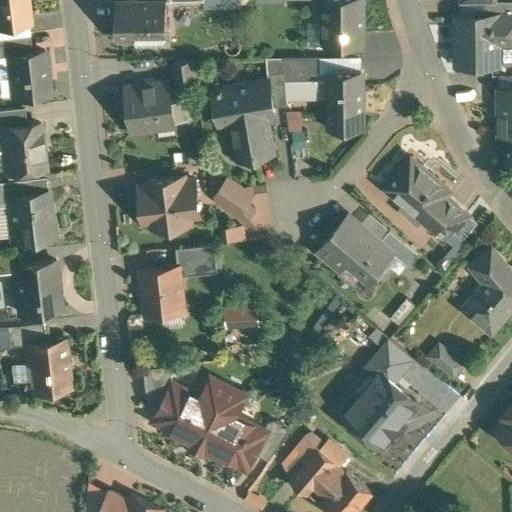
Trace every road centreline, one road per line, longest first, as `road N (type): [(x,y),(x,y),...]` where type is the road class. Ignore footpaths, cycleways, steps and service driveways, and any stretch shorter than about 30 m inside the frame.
road 1 (residential): [(71,0),(119,432),(111,450)]
road 2 (residential): [(284,253),(413,90),(432,79)]
road 3 (residential): [(511,360),(383,511)]
road 4 (residential): [(511,209),(432,79)]
road 5 (residential): [(111,450),(228,511)]
